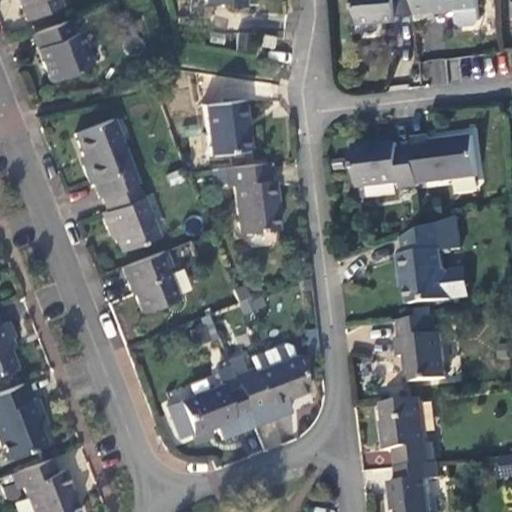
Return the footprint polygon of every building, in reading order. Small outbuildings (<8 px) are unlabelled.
[(15,0),(24,22),(58,7),(55,0),(15,0)] [(396,14),(413,11),(412,0),(356,0),(358,22),(396,19),(396,14)] [(477,0),(412,0),(413,11),(414,18),(434,16),(433,10),(454,9),(455,20),(461,24),(473,23),(477,19),(476,2),(477,2),(477,0)] [(68,36),(63,23),(28,36),(48,83),(88,67),(74,33),(68,36)] [(271,46),(272,34),(253,31),(252,43),(271,46)] [(242,101),(202,105),(208,155),(244,150),(242,121),(245,120),(242,101)] [(92,182),(99,199),(100,198),(134,185),(136,184),(110,120),(74,135),(85,165),(81,166),(88,184),(92,182)] [(427,134),(411,136),(412,144),(416,181),(476,173),(471,135),(427,139),(427,134)] [(400,185),(416,184),(416,181),(412,144),(396,146),(395,142),(369,146),(369,142),(351,143),(356,184),(398,181),(400,185)] [(268,180),(266,163),(222,168),(225,186),(231,186),(238,235),(276,230),(271,198),(275,197),(273,180),(268,180)] [(139,198),(134,185),(100,198),(105,211),(100,214),(106,229),(109,228),(120,253),(157,238),(141,198),(139,198)] [(460,248),(457,215),(422,229),(396,239),(399,253),(404,254),(407,273),(402,274),(405,303),(470,294),(465,268),(449,270),(443,265),(441,251),(460,248)] [(168,266),(162,251),(120,267),(132,295),(135,295),(143,313),(177,299),(165,267),(168,266)] [(437,332),(435,315),(400,319),(402,336),(398,337),(399,355),(406,354),(409,380),(446,376),(442,333),(437,332)] [(0,322),(0,370),(15,365),(5,339),(12,336),(6,320),(0,322)] [(252,364),(232,372),(248,413),(253,426),(291,411),(286,397),(308,388),(292,346),(285,341),(248,356),(252,364)] [(215,426),(248,413),(232,372),(229,366),(214,371),(219,382),(178,398),(179,399),(192,431),(192,432),(214,423),(215,426)] [(29,400),(23,383),(0,391),(0,439),(7,459),(46,443),(40,428),(36,419),(44,416),(37,397),(29,400)] [(395,448),(398,465),(438,460),(436,442),(428,442),(422,397),(383,403),(387,431),(384,432),(387,448),(395,448)] [(166,403),(178,436),(192,431),(179,399),(166,403)] [(511,454),(495,458),(499,479),(511,476),(511,454)] [(58,471),(52,457),(12,473),(17,487),(23,485),(33,511),(79,511),(69,486),(71,485),(65,468),(58,471)] [(444,476),(441,460),(438,460),(398,465),(397,466),(398,479),(391,481),(394,509),(400,509),(399,511),(435,511),(431,477),(444,476)]
